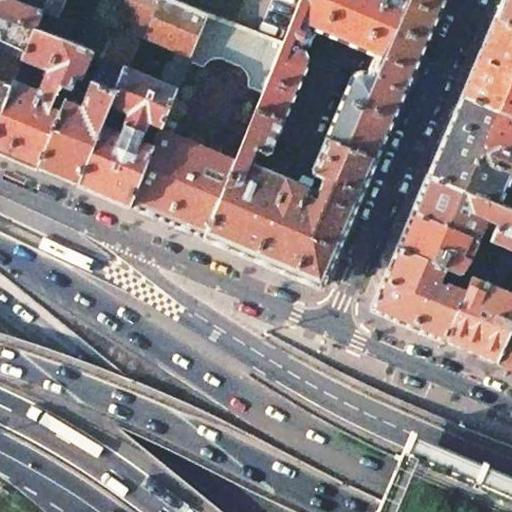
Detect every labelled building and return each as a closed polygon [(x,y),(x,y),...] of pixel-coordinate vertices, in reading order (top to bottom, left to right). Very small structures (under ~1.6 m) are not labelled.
[(0,0),(0,16),(32,29),(44,0),(0,0)] [(44,0),(32,29),(93,53),(102,56),(125,0),(44,0)] [(207,12),(176,0),(125,0),(102,56),(127,66),(140,34),(190,54),(207,12)] [(176,0),(207,12),(212,14),(217,0),(176,0)] [(311,27),(374,54),(367,72),(363,70),(359,71),(356,71),(353,74),(350,77),(325,136),(376,158),(397,109),(443,0),(300,0),(283,42),(263,93),(257,108),(284,119),(309,60),(304,45),(309,43),(313,34),(311,27)] [(511,0),(501,0),(495,16),(511,22),(511,0)] [(245,86),(263,93),(283,42),(212,14),(207,12),(190,54),(187,61),(205,69),(211,55),(250,72),(245,86)] [(0,80),(10,84),(32,29),(0,16),(0,80)] [(511,22),(495,16),(479,52),(462,92),(511,113),(511,22)] [(83,77),(93,53),(32,29),(10,84),(0,107),(0,150),(14,156),(38,166),(65,98),(75,74),(83,77)] [(150,118),(162,123),(177,86),(127,66),(102,56),(92,81),(115,90),(77,183),(104,195),(128,205),(154,144),(142,139),(150,118)] [(0,107),(10,84),(0,80),(0,107)] [(83,105),(65,98),(38,166),(59,176),(77,183),(115,90),(92,81),(83,105)] [(500,203),(511,174),(511,113),(462,92),(445,132),(428,173),(500,203)] [(321,286),(355,206),(376,158),(325,136),(311,168),(314,173),(308,186),(250,161),(256,149),(265,153),(270,151),(284,119),(257,108),(237,156),(236,159),(205,237),(267,263),(321,286)] [(236,159),(160,127),(154,144),(128,205),(169,222),(205,237),(236,159)] [(413,209),(478,237),(486,218),(497,223),(490,239),(511,248),(511,208),(500,203),(428,173),(420,192),(413,209)] [(397,245),(461,270),(469,257),(478,237),(413,209),(405,228),(397,245)] [(411,325),(445,339),(472,275),(461,270),(397,245),(391,260),(371,308),(411,325)] [(495,361),(511,321),(511,291),(472,275),(445,339),(474,352),(495,361)] [(511,321),(495,361),(511,368),(511,321)] [(511,511),(511,483),(398,439),(383,475),(368,511),(511,511)]
